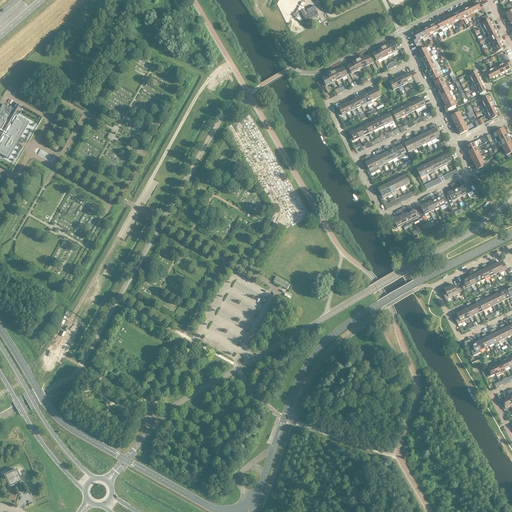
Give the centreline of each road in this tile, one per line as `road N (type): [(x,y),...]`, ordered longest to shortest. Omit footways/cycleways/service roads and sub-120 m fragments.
road 1 (unclassified): [(115,471),(168,410),(402,272)]
road 2 (residential): [(506,249),(433,284),(459,337),(511,312)]
road 3 (secondary): [(94,479),(51,432),(0,345)]
road 4 (residential): [(356,159),(328,102),(414,61)]
road 5 (residential): [(467,172),(385,211),(356,159)]
road 6 (secondary): [(0,374),(35,435),(84,492)]
road 7 (residential): [(402,272),(506,202)]
